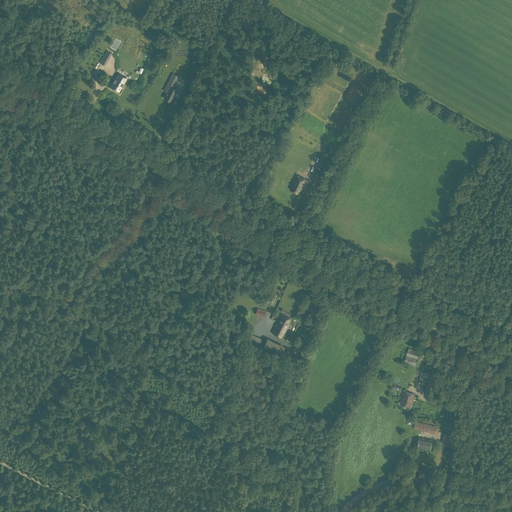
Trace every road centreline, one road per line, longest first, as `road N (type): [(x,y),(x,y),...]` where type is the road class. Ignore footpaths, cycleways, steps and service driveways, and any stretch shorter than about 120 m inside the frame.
road 1 (track): [(72,123),(511,371)]
road 2 (unclassified): [(340,511),(362,491),(400,478),(511,491)]
